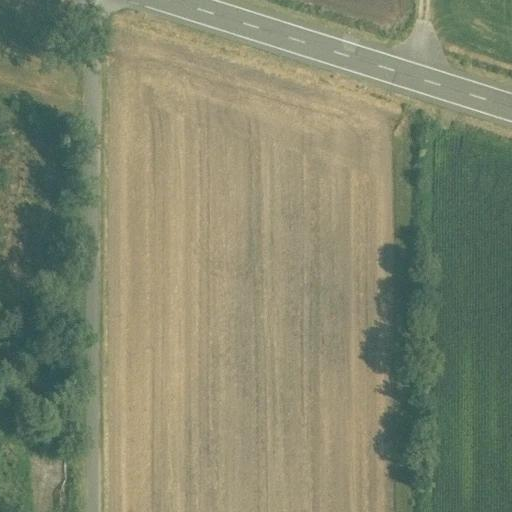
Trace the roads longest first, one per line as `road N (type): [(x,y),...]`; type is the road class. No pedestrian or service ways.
road 1 (unclassified): [(92,511),(89,0)]
road 2 (secondary): [(160,0),(511,111)]
